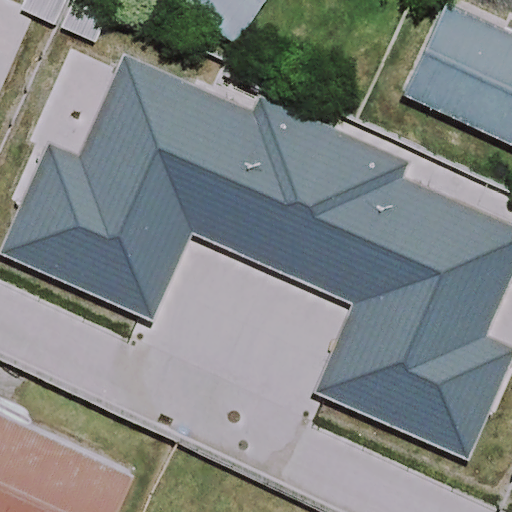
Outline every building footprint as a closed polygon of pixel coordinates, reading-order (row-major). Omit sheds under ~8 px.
[(264,0),(183,0),(180,4),(238,41),(264,0)] [(511,28),(451,0),(409,92),(511,140),(511,28)] [(470,384),(318,315),(273,413),(425,483),(470,384)] [(112,511),(130,468),(0,414),(0,511),(112,511)] [(234,511),(151,476),(135,511),(234,511)]
